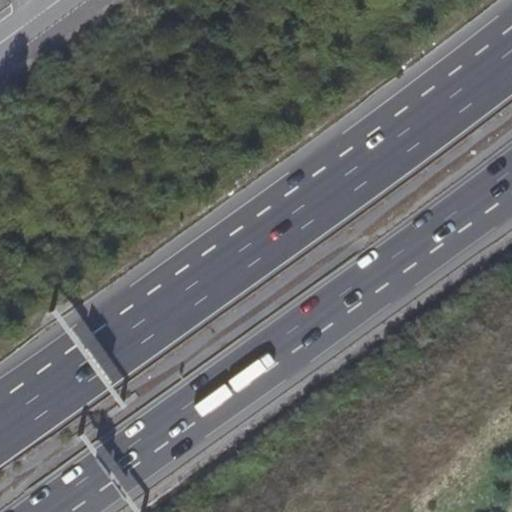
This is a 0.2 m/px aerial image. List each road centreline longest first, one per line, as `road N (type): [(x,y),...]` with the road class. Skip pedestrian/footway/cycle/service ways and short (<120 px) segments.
road 1 (trunk): [(511,51),(0,422)]
road 2 (trunk): [(51,511),(511,176)]
